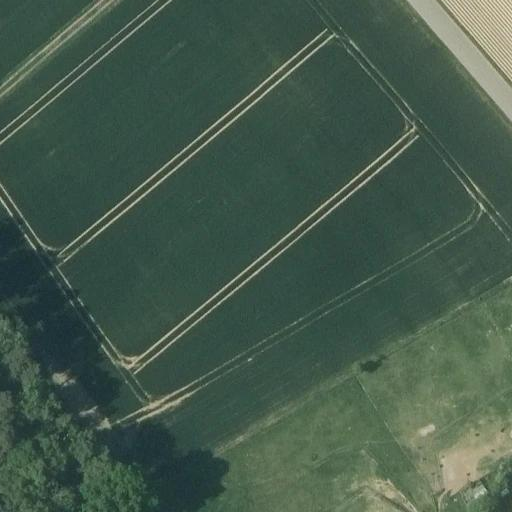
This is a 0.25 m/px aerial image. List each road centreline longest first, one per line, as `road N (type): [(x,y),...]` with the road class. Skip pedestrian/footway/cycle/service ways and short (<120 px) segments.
road 1 (track): [(115,0),(0,94)]
road 2 (residential): [(511,104),(422,0)]
